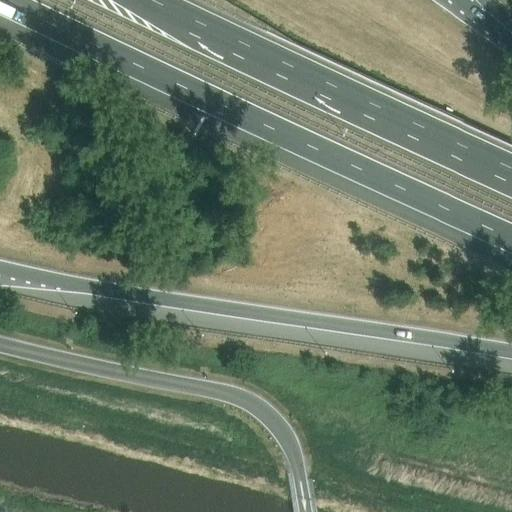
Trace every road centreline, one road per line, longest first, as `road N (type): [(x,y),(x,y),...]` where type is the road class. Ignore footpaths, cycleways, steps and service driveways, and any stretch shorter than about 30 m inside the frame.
road 1 (trunk): [(0,0),(511,239)]
road 2 (trunk): [(0,274),(511,353)]
road 3 (trunk): [(511,174),(140,0)]
